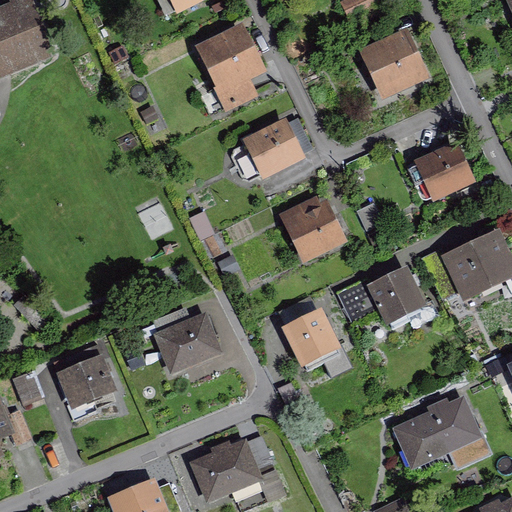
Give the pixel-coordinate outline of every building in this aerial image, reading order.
[(14,9),(0,14),(0,75),(52,54),(29,0),(26,0),(13,6),(14,9)] [(170,0),(179,18),(219,0),(170,0)] [(243,27),(196,50),(228,117),(260,101),(251,83),(266,75),(243,27)] [(406,33),(362,53),(386,106),(431,86),(406,33)] [(285,123),(245,144),(266,184),(306,163),(285,123)] [(456,144),(416,161),(435,206),(475,188),(456,144)] [(325,196),(281,217),(306,270),(350,250),(325,196)] [(511,256),(500,232),(443,260),(464,304),(511,280),(511,256)] [(408,268),(369,286),(389,327),(427,308),(408,268)] [(339,290),(349,315),(376,304),(366,279),(339,290)] [(284,312),(291,325),(319,308),(311,296),(284,312)] [(322,312),(283,331),(303,371),(342,352),(322,312)] [(206,315),(155,335),(171,374),(222,354),(206,315)] [(105,360),(60,377),(74,415),(119,398),(105,360)] [(46,399),(36,373),(16,380),(26,407),(46,399)] [(464,400),(396,432),(415,474),(484,441),(464,400)] [(2,402),(0,402),(0,445),(18,438),(2,402)] [(250,443),(193,465),(210,508),(266,486),(250,443)] [(167,511),(155,484),(107,504),(110,511),(167,511)] [(511,511),(511,499),(485,511),(511,511)] [(407,511),(401,500),(376,511),(407,511)]
